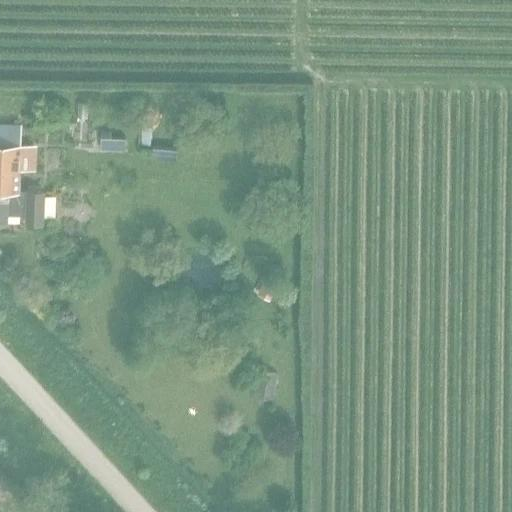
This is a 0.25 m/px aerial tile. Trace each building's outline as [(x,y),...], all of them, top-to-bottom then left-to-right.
[(0,193),(18,195),(18,189),(20,123),(0,122),(0,193)] [(110,149),(110,135),(110,131),(100,131),(100,130),(89,130),(88,149),(100,150),(100,149),(110,149)] [(178,148),(178,135),(157,134),(156,147),(178,148)] [(6,214),(24,215),(24,223),(42,223),(43,189),(25,189),(25,190),(18,189),(18,195),(0,193),(0,223),(6,224),(6,214)] [(218,237),(241,236),(241,228),(217,229),(218,237)] [(263,279),(257,292),(268,298),(274,285),(263,279)] [(272,399),(276,373),(257,370),(252,396),(272,399)]
